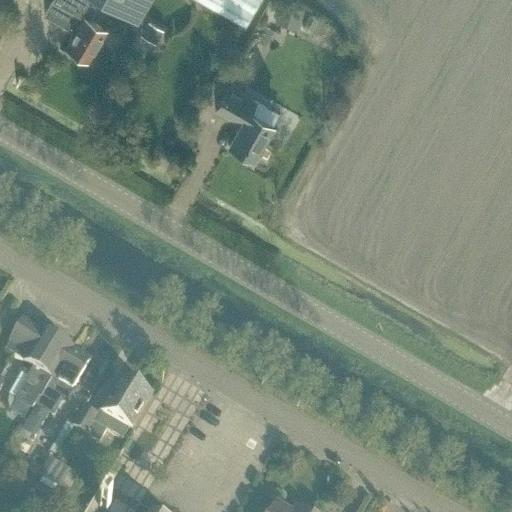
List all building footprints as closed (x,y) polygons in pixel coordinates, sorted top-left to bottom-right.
[(50,0),(44,12),(75,30),(66,46),(86,57),(107,28),(84,14),(91,0),(106,0),(135,17),(144,0),(50,0)] [(207,0),(246,21),(258,0),(207,0)] [(281,3),(276,17),(300,24),(304,10),(281,3)] [(164,29),(149,20),(143,31),(158,40),(164,29)] [(276,122),(249,106),(253,99),(231,86),(218,109),(240,122),(229,142),(253,156),(255,153),(265,158),(270,156),(273,151),(273,146),(265,140),(276,122)] [(10,346),(6,352),(23,363),(22,363),(32,370),(15,400),(17,401),(10,413),(24,422),(32,409),(33,410),(35,407),(40,400),(41,401),(46,393),(53,380),(54,381),(72,351),(73,350),(59,342),(45,334),(44,335),(23,322),(10,346)] [(40,400),(35,407),(49,416),(53,418),(62,404),(67,407),(75,392),(73,390),(90,361),(72,351),(54,381),(53,380),(46,393),(41,401),(40,400)] [(141,385),(138,386),(124,378),(109,404),(106,402),(98,417),(84,409),(72,429),(100,444),(107,432),(123,441),(128,432),(129,432),(152,395),(148,393),(147,389),(141,385)] [(30,416),(22,431),(35,439),(44,424),(30,416)] [(53,462),(35,491),(52,502),(55,497),(60,489),(69,475),(70,473),(65,470),(53,462)] [(52,502),(48,510),(51,511),(57,511),(63,502),(69,494),(78,480),(69,475),(60,489),(55,497),(52,502)]
